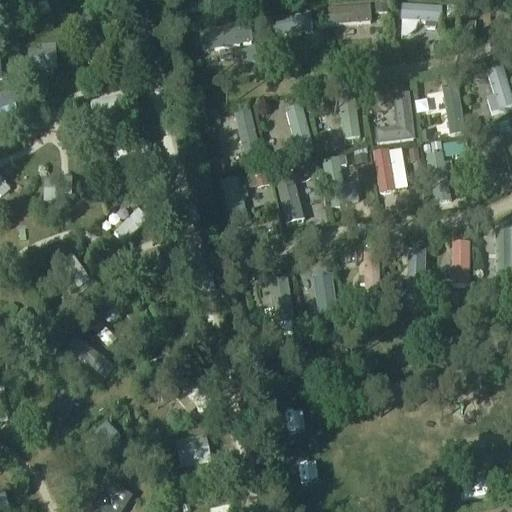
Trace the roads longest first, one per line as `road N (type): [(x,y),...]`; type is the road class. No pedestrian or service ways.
road 1 (unknown): [(511,46),(159,108)]
road 2 (unknown): [(511,203),(478,219),(342,234),(197,272)]
